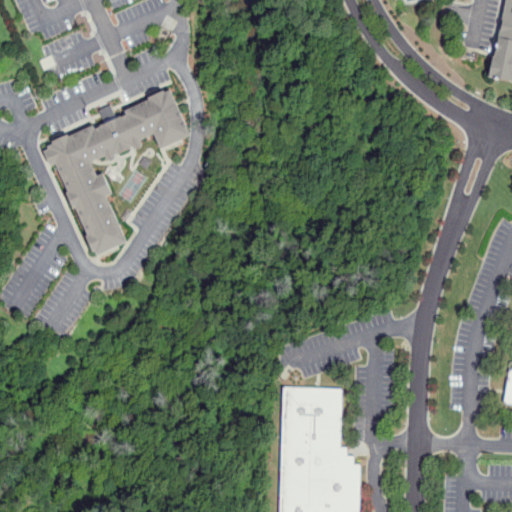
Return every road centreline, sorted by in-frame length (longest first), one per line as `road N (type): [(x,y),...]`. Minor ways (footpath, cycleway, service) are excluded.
road 1 (residential): [(498,117),(423,321),(413,511)]
road 2 (tertiary): [(349,0),(379,50),(435,100),(490,136),(511,140)]
road 3 (tertiary): [(511,120),(444,83),(395,36),(373,0)]
